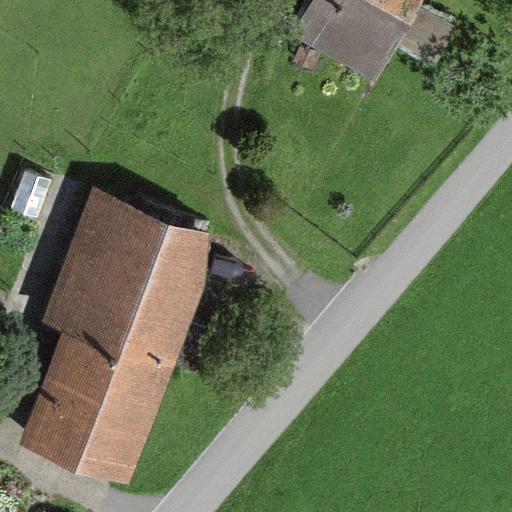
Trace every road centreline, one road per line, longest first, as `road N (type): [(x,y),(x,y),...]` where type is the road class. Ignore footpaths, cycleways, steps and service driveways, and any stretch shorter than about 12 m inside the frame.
road 1 (unclassified): [(183,511),(511,128)]
road 2 (track): [(341,327),(284,270),(241,188),(235,106),(263,9)]
